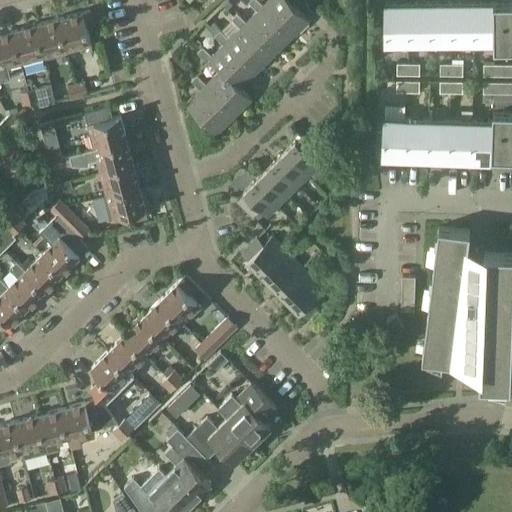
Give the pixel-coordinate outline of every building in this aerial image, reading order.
[(291,37),(261,7),(254,0),(249,0),(250,0),(247,3),(256,12),(243,25),(273,55),(291,37)] [(268,0),(261,7),(291,37),(309,20),(294,5),(298,0),(268,0)] [(452,37),(472,37),(472,1),(452,2),(452,37)] [(472,37),(494,37),(493,1),(472,1),(472,37)] [(511,1),(493,1),(494,37),(494,47),(511,46),(511,1)] [(386,38),(410,37),(410,2),(385,2),(386,34),(376,34),(376,50),(386,50),(386,38)] [(410,37),(430,37),(430,2),(410,2),(410,37)] [(430,37),(452,37),(452,2),(430,2),(430,37)] [(59,19),(68,51),(91,45),(83,12),(59,19)] [(273,55),(243,25),(234,15),(229,20),(239,30),(227,41),(256,72),(273,55)] [(45,58),(68,51),(59,19),(36,25),(45,58)] [(21,64),(45,58),(36,25),(13,31),(21,64)] [(0,79),(8,78),(6,67),(21,64),(13,31),(0,34),(0,79)] [(256,72),(227,41),(217,32),(212,37),(222,46),(211,56),(209,58),(221,70),(240,87),(256,72)] [(209,58),(211,56),(202,47),(198,52),(218,73),(204,86),(234,116),(252,99),(240,87),(221,70),(209,58)] [(410,74),(410,63),(397,63),(397,74),(410,74)] [(410,63),(410,74),(420,74),(420,63),(410,63)] [(452,75),(452,63),(440,63),(440,75),(452,75)] [(452,63),(452,75),(463,75),(463,63),(452,63)] [(494,75),(494,64),(483,64),(483,75),(494,75)] [(511,64),(494,64),(494,75),(511,75),(511,64)] [(234,116),(204,86),(195,77),(190,82),(199,91),(187,103),(216,134),(234,116)] [(76,83),(80,97),(89,94),(85,80),(76,83)] [(409,92),(409,80),(397,80),(396,91),(409,92)] [(409,80),(409,92),(419,92),(420,80),(409,80)] [(454,92),(454,81),(440,81),(440,92),(454,92)] [(454,81),(454,92),(463,92),(463,81),(454,81)] [(493,93),(494,81),(483,81),(483,93),(493,93)] [(511,81),(494,81),(493,93),(511,92),(511,81)] [(71,99),(80,97),(76,83),(67,85),(71,99)] [(28,88),(32,103),(41,100),(37,85),(28,88)] [(23,105),(32,103),(28,88),(19,90),(23,105)] [(17,106),(8,108),(9,114),(19,111),(17,106)] [(511,110),(493,110),(492,120),(491,156),(511,156),(511,110)] [(94,148),(127,140),(121,116),(88,124),(94,148)] [(406,152),(408,117),(384,116),(383,152),(406,152)] [(429,153),(430,118),(408,117),(406,152),(429,153)] [(451,154),(453,119),(430,118),(429,153),(451,154)] [(472,155),(473,119),(453,119),(451,154),(472,155)] [(491,156),(492,120),(473,119),(472,155),(491,156)] [(285,152),(309,176),(320,165),(307,152),(314,145),(304,134),(285,152)] [(100,171),(133,163),(127,140),(94,148),(72,154),(74,166),(91,166),(91,162),(97,160),(100,171)] [(49,160),(63,156),(60,148),(46,151),(49,160)] [(299,185),(309,176),(285,152),(276,161),(299,185)] [(63,156),(49,160),(51,169),(65,165),(63,156)] [(288,196),(299,185),(276,161),(265,172),(288,196)] [(106,195),(139,186),(133,163),(100,171),(106,195)] [(278,206),(288,196),(265,172),(254,182),(278,206)] [(267,217),(278,206),(254,182),(244,193),(245,194),(238,201),(252,216),(260,209),(267,217)] [(139,186),(106,195),(112,219),(145,210),(139,186)] [(56,214),(66,205),(60,199),(50,208),(56,214)] [(56,214),(69,227),(80,238),(89,229),(66,205),(56,214)] [(60,235),(69,227),(56,214),(39,231),(51,244),(42,252),(62,272),(80,255),(60,235)] [(10,220),(21,231),(26,225),(16,215),(10,220)] [(15,236),(21,231),(10,220),(0,230),(0,231),(12,244),(17,238),(15,236)] [(484,253),(468,247),(470,230),(438,226),(433,358),(454,361),(454,358),(480,368),(479,382),(511,383),(511,354),(511,325),(508,325),(508,310),(511,310),(511,281),(510,282),(510,267),(511,267),(511,250),(484,250),(484,253)] [(258,270),(282,246),(272,236),(264,243),(256,236),(241,251),(249,258),(247,260),(258,270)] [(267,280),(292,256),(282,246),(258,270),(267,280)] [(45,289),(62,272),(42,252),(25,269),(45,289)] [(277,289),(301,266),(292,256),(267,280),(277,289)] [(45,289),(25,269),(16,260),(8,268),(17,277),(8,286),(28,306),(45,289)] [(287,300),(311,276),(301,266),(277,289),(287,300)] [(414,310),(415,276),(402,275),(401,310),(414,310)] [(311,276),(287,300),(299,312),(306,319),(317,307),(310,300),(323,288),(311,276)] [(28,306),(8,286),(0,277),(0,318),(3,316),(10,323),(28,306)] [(160,300),(180,320),(197,302),(177,282),(160,300)] [(162,337),(180,320),(160,300),(143,317),(162,337)] [(394,332),(403,326),(396,314),(386,320),(394,332)] [(200,342),(211,352),(237,326),(226,316),(200,342)] [(145,354),(162,337),(143,317),(126,333),(145,354)] [(128,370),(145,354),(126,333),(108,350),(128,370)] [(207,356),(211,352),(200,342),(197,345),(207,356)] [(110,388),(128,370),(108,350),(90,368),(110,388)] [(168,376),(177,385),(183,379),(174,370),(168,376)] [(171,391),(177,385),(168,376),(162,383),(171,391)] [(227,417),(252,443),(270,425),(259,414),(268,405),(244,381),(235,389),(245,400),(227,417)] [(61,409),(69,436),(72,448),(81,445),(78,433),(92,430),(119,424),(96,394),(85,403),(61,409)] [(177,396),(167,407),(176,415),(186,405),(177,396)] [(56,439),(69,436),(61,409),(38,415),(48,453),(59,450),(56,439)] [(25,459),(48,453),(38,415),(15,421),(22,448),(25,459)] [(252,443),(227,417),(218,427),(207,416),(191,432),(213,455),(221,447),(234,460),(252,443)] [(119,424),(128,434),(135,427),(126,418),(119,424)] [(0,453),(22,448),(15,421),(0,425),(0,453)] [(122,440),(128,434),(119,424),(112,431),(122,440)] [(166,474),(193,502),(211,484),(202,474),(214,463),(178,427),(166,438),(171,444),(163,451),(176,464),(166,474)] [(165,511),(182,511),(193,502),(166,474),(155,485),(152,482),(144,490),(132,477),(124,486),(140,511),(163,511),(165,511)] [(55,478),(58,492),(66,490),(63,476),(55,478)] [(51,494),(58,492),(55,478),(47,480),(51,494)] [(0,494),(0,508),(9,506),(5,493),(0,494)] [(61,511),(58,498),(47,500),(49,511),(61,511)]
